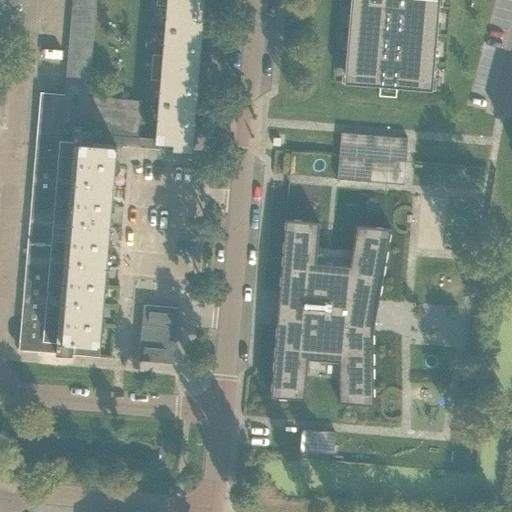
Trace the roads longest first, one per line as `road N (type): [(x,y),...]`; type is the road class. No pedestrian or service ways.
road 1 (unclassified): [(219,411),(256,0)]
road 2 (residential): [(219,411),(23,395),(0,383)]
road 3 (unclassified): [(209,511),(12,494)]
road 4 (residential): [(12,155),(25,0)]
road 5 (residential): [(0,307),(12,155)]
